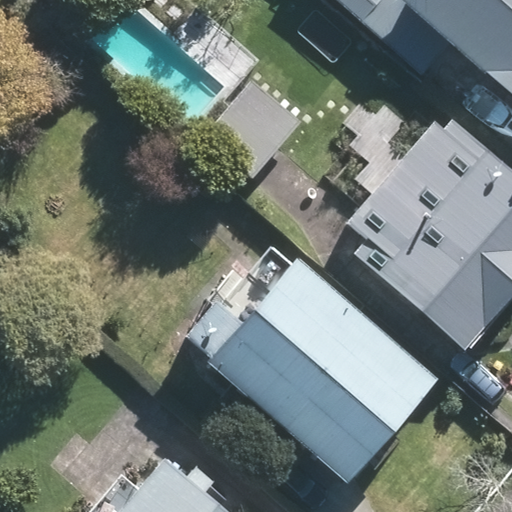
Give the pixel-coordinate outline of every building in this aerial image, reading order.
[(511,0),(339,0),(428,74),(455,42),(511,89),(511,0)] [(248,70),(199,127),(258,177),(307,119),(248,70)] [(356,250),(469,345),(511,294),(511,157),(456,111),(419,154),(429,163),(356,250)] [(228,282),(188,327),(356,474),(444,375),(302,250),(254,305),(228,282)] [(248,511),(171,446),(113,511),(248,511)]
